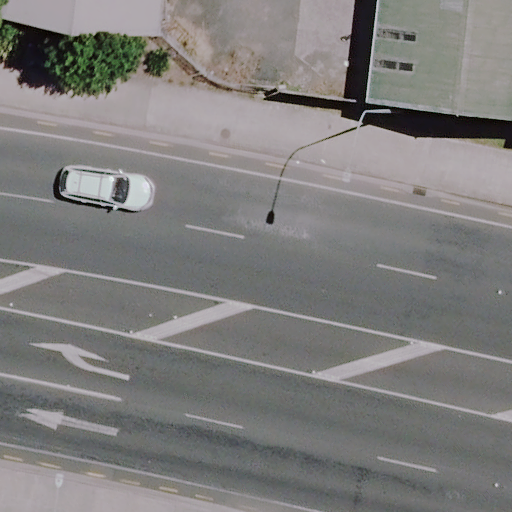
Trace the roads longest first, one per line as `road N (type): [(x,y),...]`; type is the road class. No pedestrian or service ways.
road 1 (secondary): [(511,392),(289,341)]
road 2 (secondary): [(200,323),(0,296)]
road 3 (secondary): [(200,323),(0,341)]
road 4 (residential): [(268,511),(289,341)]
